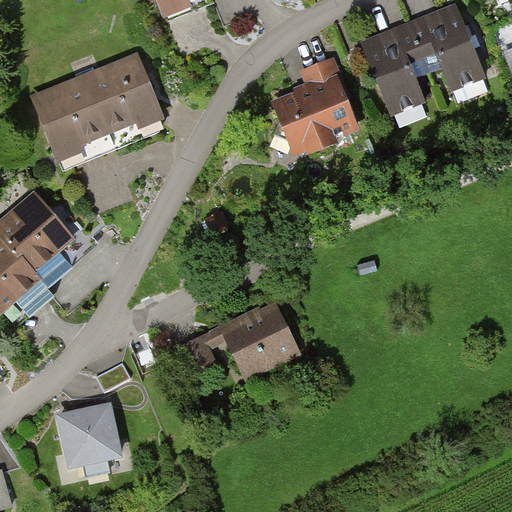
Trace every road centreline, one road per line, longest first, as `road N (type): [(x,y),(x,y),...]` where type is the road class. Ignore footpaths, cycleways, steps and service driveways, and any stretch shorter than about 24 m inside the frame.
road 1 (residential): [(360,0),(294,31),(256,62),(106,323),(56,379),(0,418)]
road 2 (track): [(279,262),(511,161)]
